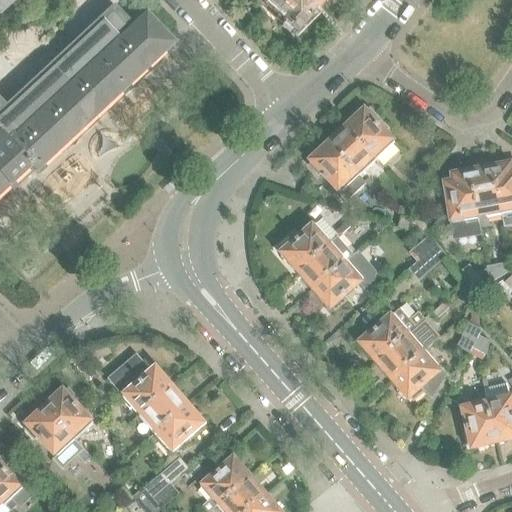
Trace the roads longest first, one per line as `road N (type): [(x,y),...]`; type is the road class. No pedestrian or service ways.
road 1 (residential): [(389,511),(217,316),(181,261)]
road 2 (residential): [(511,80),(479,129),(360,53)]
road 3 (residential): [(181,261),(180,227),(209,183),(291,110)]
road 4 (residential): [(24,355),(73,312),(181,261)]
road 5 (residential): [(190,0),(291,110)]
